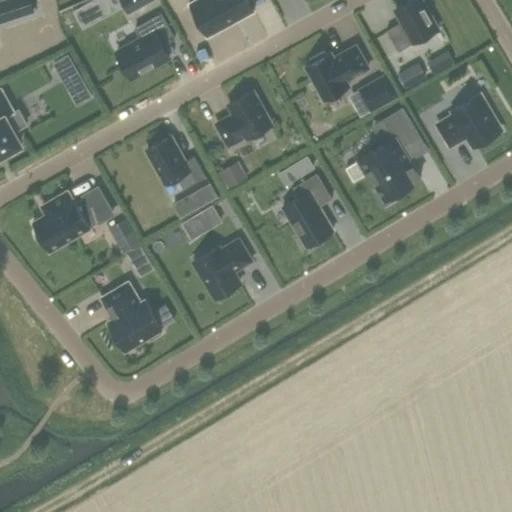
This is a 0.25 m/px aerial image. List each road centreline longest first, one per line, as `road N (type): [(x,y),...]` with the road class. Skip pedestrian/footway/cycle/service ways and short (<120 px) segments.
road 1 (residential): [(0,248),(90,365),(114,387),(126,387),(511,162)]
road 2 (track): [(511,233),(41,511)]
road 3 (residential): [(0,198),(365,0)]
